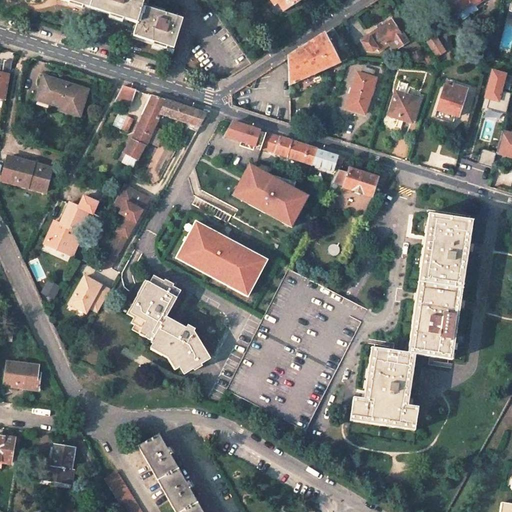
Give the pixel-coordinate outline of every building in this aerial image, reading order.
[(115,0),(71,0),(70,3),(110,15),(115,0)] [(144,0),(115,0),(110,15),(137,24),(142,7),(144,0)] [(276,0),(278,3),(284,12),(302,0),(276,0)] [(447,0),(456,13),(474,1),(476,4),(482,0),(447,0)] [(133,36),(174,49),(183,19),(142,7),(137,24),(133,36)] [(386,43),(393,39),(399,47),(408,41),(403,33),(402,34),(392,19),(377,30),(368,35),(369,36),(362,41),(367,50),(374,50),(377,48),(379,51),(388,45),(386,43)] [(315,39),(288,57),(289,85),(326,69),(347,60),(338,42),(339,37),(333,28),(315,39)] [(431,32),(423,37),(435,55),(442,50),(431,32)] [(12,62),(4,60),(2,73),(10,75),(12,62)] [(376,70),(363,66),(361,74),(373,77),(376,70)] [(506,74),(493,71),(486,98),(490,99),(488,109),(506,114),(511,93),(501,91),(506,74)] [(0,99),(6,100),(10,75),(2,73),(0,72),(0,99)] [(361,74),(357,72),(346,108),(365,114),(376,78),(373,77),(361,74)] [(88,90),(44,76),(37,96),(61,104),(59,110),(80,116),(88,90)] [(453,88),(445,86),(435,117),(452,122),(455,115),(458,116),(467,89),(454,85),(453,88)] [(122,86),(115,101),(128,105),(136,90),(134,90),(122,86)] [(419,99),(396,92),(388,115),(412,123),(419,99)] [(166,100),(153,95),(132,140),(145,147),(147,142),(160,114),(166,100)] [(200,111),(166,100),(160,114),(171,117),(195,126),(199,127),(207,114),(200,111)] [(132,122),(127,119),(122,129),(128,131),(132,122)] [(260,131),(231,121),(226,136),(255,146),(260,131)] [(165,131),(155,126),(147,142),(157,147),(165,131)] [(267,133),(260,131),(255,146),(254,148),(261,150),(261,148),(267,133)] [(511,134),(502,131),(496,153),(511,156),(511,134)] [(267,133),(261,148),(313,165),(318,149),(298,143),(267,133)] [(145,147),(132,140),(125,153),(138,160),(145,147)] [(329,153),(318,149),(313,165),(337,173),(340,168),(345,158),(329,153)] [(496,153),(482,149),(477,163),(493,168),(496,153)] [(52,169),(8,157),(2,180),(45,192),(52,169)] [(250,182),(257,168),(251,165),(234,196),(240,200),(245,190),(253,194),(257,187),(250,182)] [(281,181),(257,168),(250,182),(257,187),(253,194),(245,190),(240,200),(285,224),(289,218),(296,221),(306,203),(299,199),(302,193),(293,188),(281,181)] [(378,178),(349,168),(340,168),(337,173),(328,192),(333,194),(339,185),(343,186),(343,187),(372,197),(378,178)] [(281,181),(293,188),(296,183),(282,179),(281,181)] [(111,209),(125,217),(116,232),(117,232),(127,238),(143,211),(139,209),(145,197),(124,185),(117,197),(111,209)] [(299,199),(306,203),(309,197),(302,193),(299,199)] [(74,204),(55,247),(73,256),(82,233),(79,232),(89,210),(93,212),(98,201),(85,195),(80,206),(74,204)] [(145,197),(139,209),(143,211),(150,199),(145,197)] [(473,220),(428,214),(425,236),(424,241),(416,293),(461,299),(473,220)] [(289,218),(285,224),(292,228),(296,221),(289,218)] [(193,238),(201,225),(197,222),(189,236),(193,238)] [(222,236),(201,225),(193,238),(189,236),(179,253),(211,269),(250,290),(262,269),(258,267),(263,257),(235,241),(234,242),(228,238),(225,242),(220,239),(222,236)] [(117,232),(109,247),(113,249),(106,260),(103,267),(101,271),(109,269),(127,238),(117,232)] [(211,269),(179,253),(177,257),(209,274),(248,294),(250,290),(211,269)] [(268,259),(263,257),(258,267),(262,269),(268,259)] [(331,291),(288,268),(226,390),(305,431),(363,318),(368,309),(344,297),(331,291)] [(85,276),(69,304),(75,307),(81,306),(88,310),(90,307),(98,312),(103,303),(110,291),(85,276)] [(187,329),(167,318),(181,291),(154,277),(142,299),(138,297),(130,310),(137,314),(131,324),(148,333),(145,338),(151,342),(150,343),(171,355),(184,375),(210,359),(194,333),(195,330),(188,326),(187,329)] [(61,287),(48,280),(40,292),(54,300),(61,287)] [(461,299),(416,293),(415,297),(415,301),(407,353),(416,354),(429,356),(452,360),(461,299)] [(407,353),(371,347),(363,399),(353,398),(350,421),(414,431),(416,417),(418,407),(408,406),(409,397),(410,395),(416,354),(407,353)] [(38,366),(7,362),(4,383),(38,387),(40,374),(38,374),(38,366)] [(186,482),(159,434),(138,446),(175,511),(203,511),(190,488),(186,482)] [(15,439),(0,436),(0,461),(11,463),(15,439)] [(55,445),(51,467),(43,466),(41,483),(71,488),(73,471),(71,471),(75,448),(55,445)] [(141,511),(116,471),(104,479),(124,511),(141,511)] [(511,511),(511,504),(501,502),(499,511),(511,511)]
